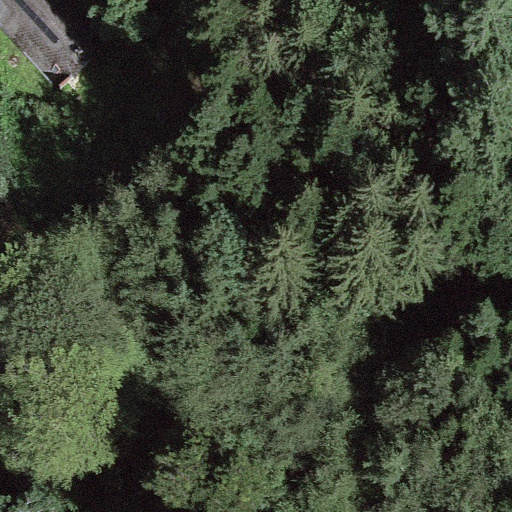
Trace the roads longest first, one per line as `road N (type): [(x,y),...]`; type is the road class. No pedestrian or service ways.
road 1 (track): [(364,511),(367,480),(412,389),(439,356),(511,325)]
road 2 (track): [(275,0),(348,35),(511,56)]
road 3 (track): [(46,511),(0,362)]
